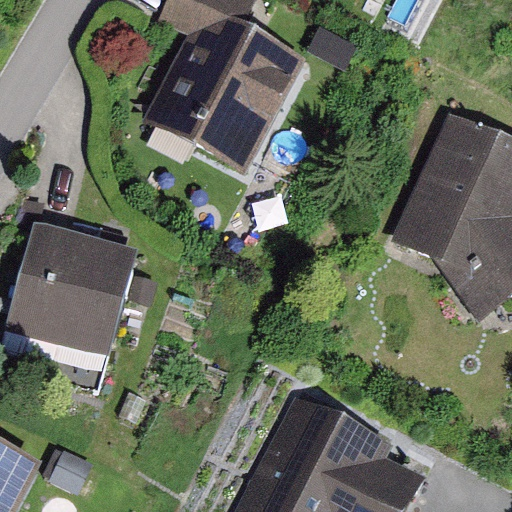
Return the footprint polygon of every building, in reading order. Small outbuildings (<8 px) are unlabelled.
[(246,187),(306,65),(245,35),(258,9),(240,0),(172,0),(160,26),(190,41),(146,135),(246,187)] [(320,35),(309,57),(347,75),(358,57),(320,35)] [(511,300),(511,147),(448,119),(387,248),(439,276),(472,325),(511,300)] [(100,260),(36,241),(5,348),(110,378),(142,266),(132,263),(138,243),(108,235),(100,260)] [(446,511),(453,500),(415,480),(423,466),(322,414),(271,511),(446,511)] [(0,511),(56,511),(71,485),(0,446),(0,511)]
